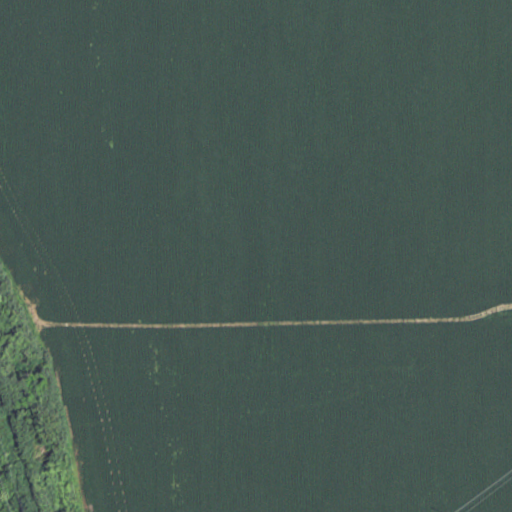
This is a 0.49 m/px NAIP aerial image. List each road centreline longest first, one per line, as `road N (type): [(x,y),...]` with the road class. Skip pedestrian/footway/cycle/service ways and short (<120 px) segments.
road 1 (track): [(469,294),(461,324),(409,360),(126,365),(97,369),(53,392)]
road 2 (track): [(409,0),(446,253),(469,294),(511,302)]
